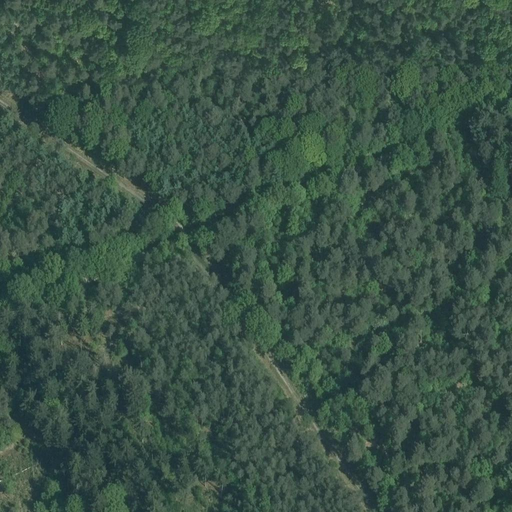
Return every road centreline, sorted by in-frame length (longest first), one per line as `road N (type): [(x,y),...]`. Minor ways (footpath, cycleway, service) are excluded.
road 1 (track): [(0,317),(464,125)]
road 2 (track): [(367,511),(180,225),(55,132)]
